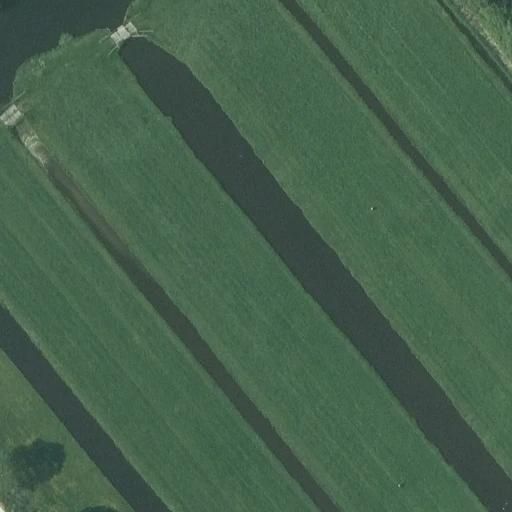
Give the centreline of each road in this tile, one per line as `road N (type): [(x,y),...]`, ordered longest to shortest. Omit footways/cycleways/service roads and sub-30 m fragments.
road 1 (track): [(176,0),(0,126)]
road 2 (track): [(511,153),(387,0)]
